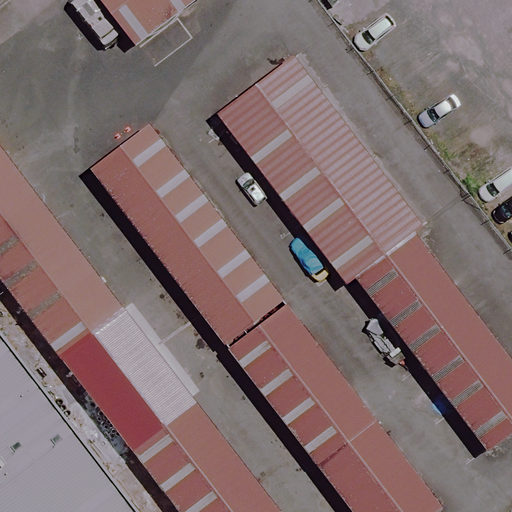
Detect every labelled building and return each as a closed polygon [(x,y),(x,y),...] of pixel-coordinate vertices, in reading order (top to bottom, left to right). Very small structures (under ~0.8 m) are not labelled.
[(172,0),(67,0),(105,50),(172,0)] [(511,420),(511,388),(266,59),(188,117),(450,467),(511,420)] [(71,177),(321,511),(410,511),(128,134),(71,177)] [(101,319),(0,183),(0,323),(34,368),(101,319)] [(241,511),(164,409),(104,454),(147,511),(241,511)]
